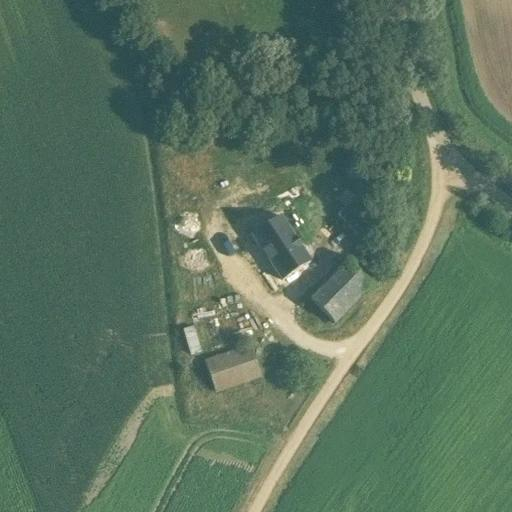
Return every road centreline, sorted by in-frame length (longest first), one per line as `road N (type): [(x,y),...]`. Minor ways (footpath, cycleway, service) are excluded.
road 1 (track): [(260,511),(318,407),(411,272),(434,214),(442,146)]
road 2 (unclassified): [(511,203),(442,146),(432,127),(408,0)]
